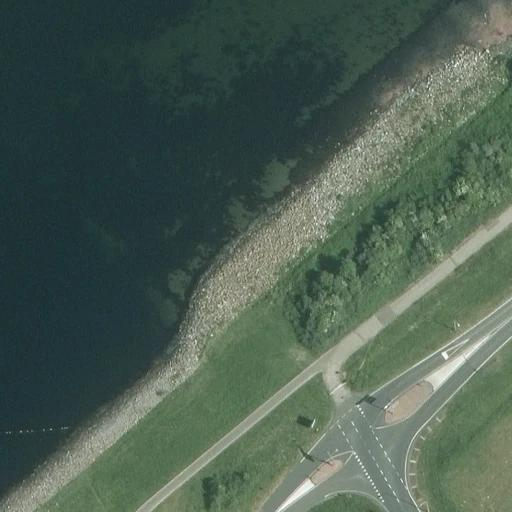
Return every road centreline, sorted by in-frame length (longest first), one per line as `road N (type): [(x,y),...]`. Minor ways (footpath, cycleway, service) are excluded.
road 1 (trunk): [(374,461),(486,338)]
road 2 (trunk): [(486,338),(416,374),(352,422)]
